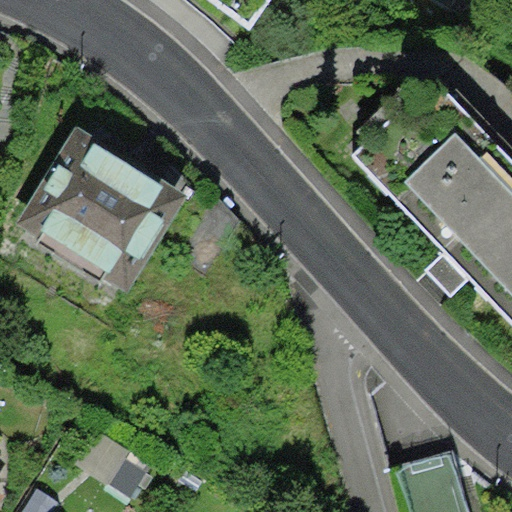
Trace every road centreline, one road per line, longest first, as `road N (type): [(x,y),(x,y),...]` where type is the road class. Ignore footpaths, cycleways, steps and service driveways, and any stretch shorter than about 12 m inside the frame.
road 1 (residential): [(44,0),(182,91),(327,263)]
road 2 (residential): [(327,263),(511,444)]
road 3 (residential): [(327,263),(344,385),(376,511)]
